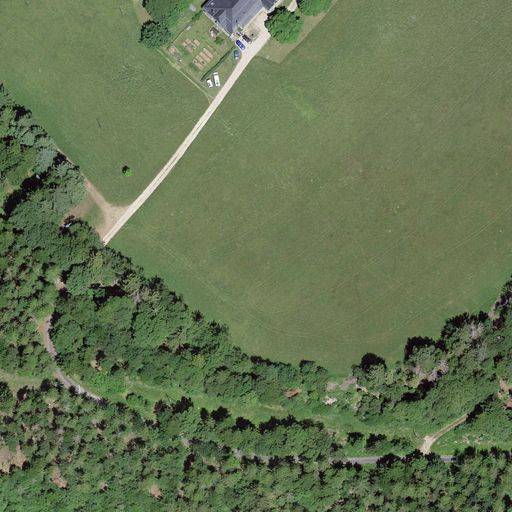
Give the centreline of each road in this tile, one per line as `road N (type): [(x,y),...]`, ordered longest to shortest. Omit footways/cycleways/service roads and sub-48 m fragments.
road 1 (track): [(511,455),(282,462),(141,420),(83,392),(58,368),(52,316),(74,277),(296,0)]
road 2 (track): [(0,91),(119,224)]
